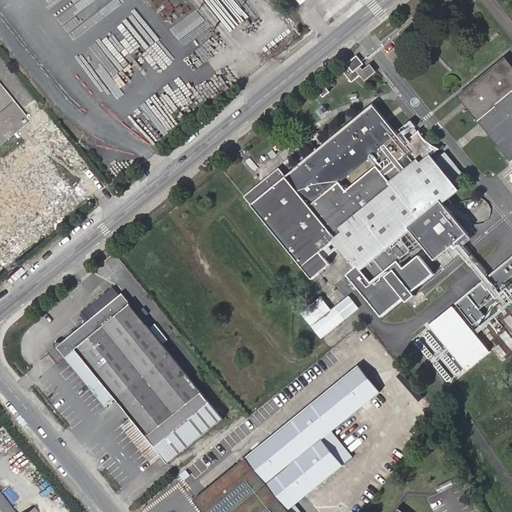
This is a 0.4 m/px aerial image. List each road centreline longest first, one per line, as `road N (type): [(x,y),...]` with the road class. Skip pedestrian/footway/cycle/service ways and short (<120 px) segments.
road 1 (tertiary): [(383,0),(0,312)]
road 2 (unclassified): [(113,511),(0,376)]
